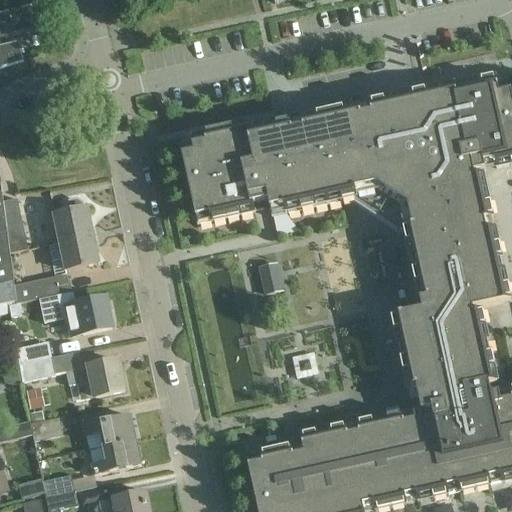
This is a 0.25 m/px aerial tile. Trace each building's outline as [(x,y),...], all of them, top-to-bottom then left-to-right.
[(0,69),(23,62),(18,43),(0,47),(0,69)] [(363,511),(362,507),(374,504),(375,511),(378,511),(408,505),(406,497),(430,492),(432,500),(511,482),(511,400),(501,403),(499,394),(491,396),(489,387),(497,385),(482,314),(474,316),(473,312),(511,303),(508,288),(499,290),(493,262),(501,260),(498,245),(490,247),(484,223),(493,221),(483,177),(475,179),(474,175),(486,173),(483,164),(494,162),(496,170),(511,166),(511,97),(511,92),(499,95),(496,79),(338,114),(357,201),(354,201),(355,207),(369,215),(399,235),(405,234),(422,313),(392,319),(396,335),(404,333),(410,361),(402,363),(405,379),(413,377),(421,411),(301,438),(304,454),(292,457),(290,449),(259,456),(261,464),(248,467),(257,511),(363,511)] [(357,201),(338,114),(315,119),(316,124),(292,129),(290,124),(236,136),(234,128),(204,135),(205,143),(192,146),(193,153),(182,156),(197,227),(255,214),(254,211),(269,208),(270,211),(284,208),(286,216),(354,201),(357,201)] [(2,204),(2,198),(0,192),(0,307),(16,304),(14,289),(14,288),(14,287),(9,255),(7,237),(5,223),(2,204)] [(61,246),(92,239),(86,211),(85,211),(83,204),(79,201),(71,200),(64,208),(66,215),(54,218),(61,246)] [(5,223),(7,237),(9,255),(28,251),(17,202),(2,204),(5,223)] [(92,239),(61,246),(66,272),(98,265),(92,239)] [(14,289),(16,304),(17,303),(18,305),(38,302),(71,295),(68,277),(14,287),(14,288),(14,289)] [(38,302),(44,325),(67,320),(71,339),(111,330),(105,299),(75,306),(73,294),(71,295),(38,302)] [(20,368),(52,361),(48,344),(16,351),(20,368)] [(316,352),(295,356),(300,378),(321,374),(316,352)] [(52,361),(20,368),(20,372),(22,385),(55,378),(52,361)] [(87,369),(66,374),(69,388),(90,383),(94,401),(124,394),(117,362),(87,369)] [(22,385),(20,372),(3,375),(5,385),(12,387),(22,385)] [(102,451),(135,443),(129,417),(82,428),(85,440),(99,437),(102,451)] [(29,428),(33,443),(63,437),(59,420),(29,426),(29,425),(29,428)] [(29,428),(29,425),(0,431),(0,444),(30,438),(31,444),(33,443),(29,428)] [(135,443),(102,451),(105,464),(90,467),(93,479),(140,469),(135,443)] [(47,502),(75,496),(71,477),(43,483),(47,502)] [(99,511),(148,511),(145,494),(97,505),(99,511)] [(75,496),(47,502),(48,511),(57,511),(78,508),(75,496)] [(42,511),(40,502),(23,506),(24,511),(42,511)]
